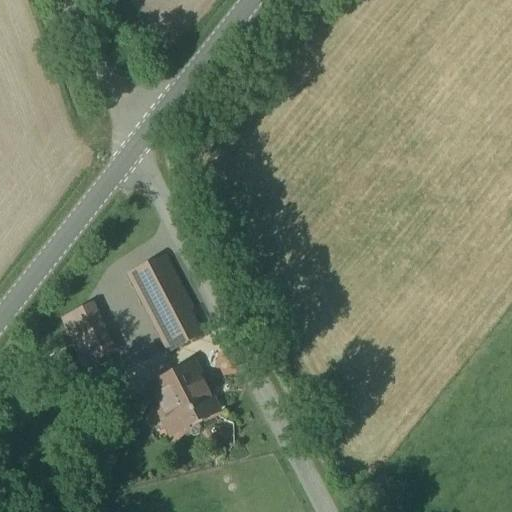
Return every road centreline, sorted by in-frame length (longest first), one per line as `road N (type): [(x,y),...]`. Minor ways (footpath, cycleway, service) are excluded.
road 1 (unclassified): [(136,143),(326,511)]
road 2 (tertiary): [(136,143),(0,316)]
road 3 (tertiary): [(255,0),(136,143)]
road 4 (unclassified): [(61,0),(136,143)]
